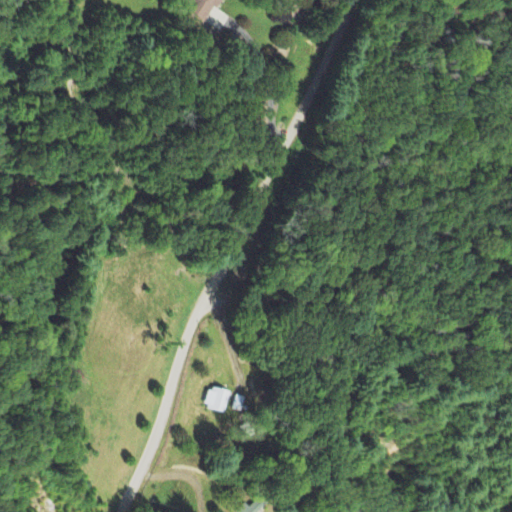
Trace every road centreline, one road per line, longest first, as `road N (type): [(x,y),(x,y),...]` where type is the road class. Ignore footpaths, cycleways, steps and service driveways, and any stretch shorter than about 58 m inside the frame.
road 1 (residential): [(127,511),(186,336),(230,263),(356,0)]
road 2 (residential): [(204,300),(243,295),(294,305),(434,254),(511,263)]
